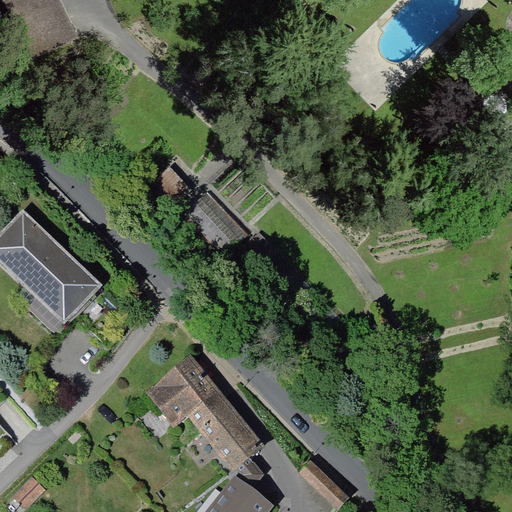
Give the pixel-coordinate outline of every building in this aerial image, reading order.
[(5,0),(25,55),(70,39),(56,0),(5,0)] [(205,179),(177,152),(154,169),(183,196),(205,179)] [(266,298),(296,267),(211,188),(185,215),(266,298)] [(105,283),(24,207),(0,233),(0,261),(66,323),(105,283)] [(266,450),(196,360),(145,399),(171,433),(187,420),(231,477),(266,450)] [(267,511),(270,508),(234,479),(207,511),(267,511)]
